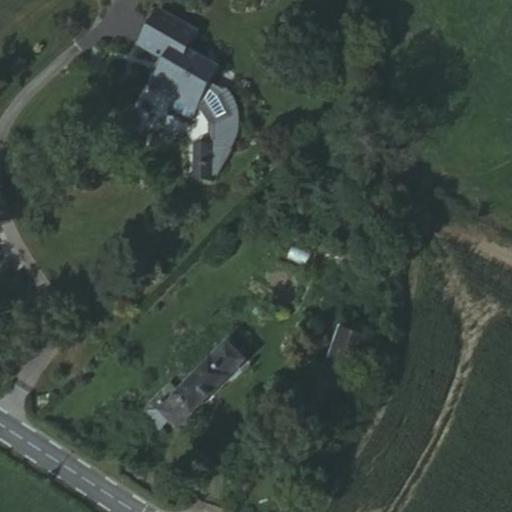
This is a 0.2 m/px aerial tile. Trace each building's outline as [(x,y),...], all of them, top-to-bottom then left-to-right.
[(217,111),(236,88),(248,74),(224,47),(234,35),(204,7),(168,45),(189,68),(178,83),(196,101),(190,108),(205,123),(217,111)] [(248,100),(236,88),(217,111),(226,133),(220,153),(216,169),(228,171),(236,162),(251,134),(255,122),(254,109),(253,95),(248,100)] [(216,169),(220,153),(205,150),(201,168),(215,172),(216,169)] [(211,186),(215,172),(201,168),(198,181),(211,186)] [(344,335),(320,401),(345,410),(371,343),(344,335)] [(228,345),(165,413),(183,430),(246,363),(228,345)]
